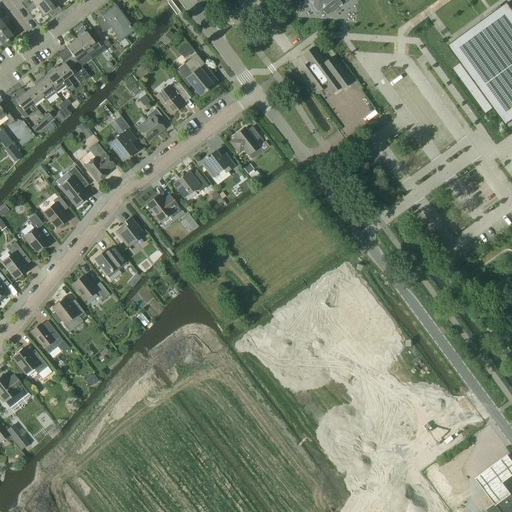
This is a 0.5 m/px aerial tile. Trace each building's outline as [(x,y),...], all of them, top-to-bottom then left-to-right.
[(54,8),(48,0),(43,0),(36,6),(44,16),(48,13),(51,17),(61,10),(57,5),(54,8)] [(327,14),(342,3),(339,0),(307,0),(307,2),(310,7),(313,7),(317,12),(320,9),(323,10),(327,14)] [(511,9),(508,3),(448,46),(460,63),(452,69),(485,115),(493,109),(505,125),(511,120),(511,9)] [(116,5),(102,15),(96,19),(105,32),(110,27),(120,40),(134,30),(116,5)] [(13,37),(6,27),(0,31),(0,42),(2,45),(13,37)] [(86,32),(76,39),(88,56),(98,48),(98,49),(103,45),(94,32),(89,35),(86,32)] [(76,39),(66,47),(72,55),(68,58),(80,74),(83,79),(88,75),(79,63),(79,64),(78,63),(88,56),(76,39)] [(103,42),(108,48),(111,45),(106,39),(103,42)] [(184,59),(193,51),(186,43),(177,51),(184,59)] [(312,48),(303,54),(309,62),(299,70),(316,93),(326,86),(332,93),(340,87),(342,89),(350,83),(332,57),(323,63),(312,48)] [(178,69),(177,70),(189,85),(190,84),(200,96),(213,85),(202,71),(207,67),(200,59),(199,60),(195,55),(184,65),(178,69)] [(64,63),(54,71),(63,81),(62,82),(66,86),(68,89),(72,86),(72,85),(67,78),(72,74),(75,78),(80,74),(68,58),(63,61),(65,63),(64,63)] [(48,75),(45,78),(53,89),(56,93),(66,86),(62,82),(63,81),(54,71),(53,68),(47,72),(47,74),(48,75)] [(38,83),(35,85),(43,96),(47,100),(56,93),(53,89),(45,78),(43,76),(36,81),(38,83)] [(178,82),(170,88),(169,86),(156,96),(170,114),(183,104),(179,99),(186,93),(178,82)] [(35,85),(25,93),(33,104),(43,96),(46,101),(47,100),(43,96),(35,85)] [(17,95),(11,100),(12,102),(16,107),(24,118),(28,115),(24,110),(33,104),(25,93),(23,90),(17,95)] [(139,99),(139,100),(144,106),(150,102),(149,101),(144,95),(139,99)] [(63,102),(66,107),(71,103),(67,99),(63,102)] [(66,107),(63,102),(58,106),(61,111),(66,107)] [(0,107),(0,119),(6,115),(11,122),(16,118),(5,104),(0,107)] [(164,129),(160,124),(164,120),(156,109),(147,116),(148,118),(137,127),(148,142),(164,129)] [(43,117),(48,122),(52,118),(48,113),(43,117)] [(121,116),(114,121),(117,125),(124,120),(121,116)] [(48,122),(43,117),(31,128),(36,133),(48,122)] [(259,146),(255,141),(260,138),(252,126),(247,130),(245,128),(234,136),(235,138),(231,142),(239,152),(243,148),(248,154),(259,146)] [(82,132),(87,139),(93,134),(88,127),(82,132)] [(136,140),(128,129),(109,144),(122,161),(136,151),(130,144),(136,140)] [(1,130),(0,130),(0,138),(0,139),(6,147),(12,143),(5,134),(5,135),(1,130)] [(5,148),(5,149),(15,162),(22,155),(18,151),(12,143),(6,147),(5,148)] [(88,149),(95,158),(84,166),(97,181),(108,173),(107,172),(115,165),(105,154),(97,143),(88,149)] [(216,173),(223,168),(225,172),(234,166),(225,154),(221,158),(216,151),(201,162),(207,170),(212,167),(216,173)] [(244,168),(248,173),(253,169),(249,164),(244,168)] [(88,196),(80,186),(85,181),(74,167),(67,172),(71,177),(59,186),(75,206),(88,196)] [(184,198),(194,190),(195,191),(200,192),(208,186),(197,172),(192,175),(189,171),(173,184),(184,198)] [(215,191),(210,195),(215,201),(220,198),(215,191)] [(164,202),(159,194),(146,204),(154,214),(153,215),(158,222),(159,221),(160,222),(169,214),(172,217),(181,211),(178,206),(171,197),(164,202)] [(54,203),(43,212),(56,228),(68,219),(62,212),(68,208),(65,204),(59,196),(53,201),(54,203)] [(28,219),(34,228),(23,237),(37,254),(49,244),(37,229),(43,225),(35,214),(28,219)] [(189,215),(185,218),(189,224),(193,221),(189,215)] [(142,231),(131,217),(125,222),(127,225),(118,232),(129,247),(139,239),(136,236),(142,231)] [(28,269),(25,266),(30,262),(15,242),(7,249),(11,254),(1,262),(15,279),(28,269)] [(94,259),(106,275),(112,270),(115,273),(127,263),(116,250),(113,246),(108,250),(107,249),(94,259)] [(0,299),(8,293),(0,282),(5,278),(0,272),(0,299)] [(85,300),(96,291),(103,300),(109,295),(100,282),(94,287),(84,275),(72,284),(85,300)] [(84,313),(74,300),(69,304),(64,298),(52,308),(55,312),(51,315),(58,324),(62,321),(64,324),(69,320),(70,322),(73,322),(84,313)] [(31,331),(44,348),(48,354),(57,347),(64,342),(47,321),(42,325),(40,323),(31,331)] [(26,374),(33,368),(38,374),(47,367),(39,356),(34,360),(24,348),(12,357),(26,374)] [(7,380),(6,379),(3,374),(0,376),(0,397),(3,401),(4,401),(10,409),(29,394),(25,388),(22,384),(16,378),(14,374),(7,380)] [(94,374),(88,377),(92,384),(98,380),(94,374)] [(0,442),(8,436),(0,425),(0,442)] [(11,427),(5,431),(21,450),(26,446),(11,427)] [(511,475),(511,461),(507,455),(475,478),(494,504),(495,504),(496,504),(511,493),(503,482),(511,475)] [(511,511),(511,495),(511,493),(496,504),(495,504),(494,504),(487,510),(488,511),(511,511)]
